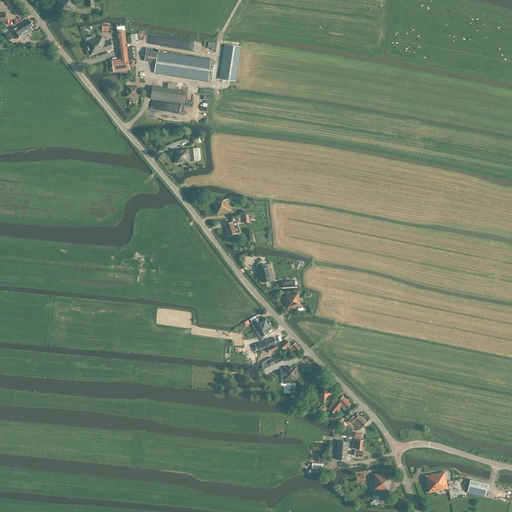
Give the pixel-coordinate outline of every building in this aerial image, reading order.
[(56,0),(60,15),(76,11),(72,0),(56,0)] [(23,36),(22,33),(34,26),(30,21),(12,31),(17,39),(23,36)] [(126,30),(119,31),(123,59),(114,61),(115,72),(132,70),(126,30)] [(129,44),(137,43),(136,35),(128,36),(129,44)] [(92,55),(115,48),(113,41),(107,43),(105,36),(88,41),(92,55)] [(226,46),(220,81),(235,83),(241,49),(226,46)] [(130,58),(138,57),(137,48),(129,49),(130,58)] [(212,62),(149,51),(148,61),(157,62),(155,72),(209,81),(212,62)] [(140,69),(138,57),(130,58),(132,70),(140,69)] [(105,75),(106,81),(121,77),(120,72),(105,75)] [(151,99),(186,104),(188,92),(153,87),(151,99)] [(201,149),(192,150),(176,151),(177,164),(202,161),(201,149)] [(217,215),(230,212),(227,200),(214,203),(217,215)] [(237,222),(239,221),(238,217),(232,219),(233,223),(225,226),(229,237),(240,233),(237,222)] [(260,270),(263,283),(272,281),(269,268),(269,269),(268,265),(262,266),(263,270),(260,270)] [(300,299),(299,295),(299,294),(286,297),(289,309),(301,306),(300,299)] [(257,327),(268,321),(267,320),(266,320),(264,316),(258,320),(256,317),(250,321),(251,324),(254,322),(257,327)] [(261,339),(264,337),(268,335),(266,332),(267,332),(273,329),(271,325),(270,323),(256,331),(259,336),(260,337),(261,339)] [(287,341),(281,346),(285,350),(288,347),(294,354),(301,349),(296,343),(292,346),(287,341)] [(258,352),(261,351),(269,349),(276,346),(275,342),(268,343),(257,346),(258,352)] [(276,347),(270,349),(268,350),(271,355),(278,352),(276,347)] [(275,365),(284,360),(282,355),(272,359),(275,365)] [(295,384),(294,380),(298,380),(297,367),(285,368),(285,371),(283,371),(284,384),(295,384)] [(325,403),(334,393),(325,384),(315,394),(325,403)] [(339,401),(337,399),(329,409),(336,414),(341,407),(345,411),(352,404),(344,397),(339,401)] [(318,411),(320,413),(323,415),(328,409),(323,405),(318,411)] [(352,415),(346,421),(345,423),(348,425),(349,423),(350,424),(351,423),(353,424),(356,422),(355,419),(356,418),(352,415)] [(359,418),(356,422),(353,424),(361,431),(367,425),(359,418)] [(364,459),(365,452),(359,452),(359,449),(364,450),(364,442),(355,441),(354,450),(356,450),(356,457),(360,457),(360,458),(364,459)] [(337,459),(338,459),(347,460),(349,443),(339,442),(337,459)] [(430,494),(448,490),(445,472),(426,476),(430,494)] [(390,492),(391,476),(375,474),(374,484),(371,484),(370,491),(390,492)] [(471,480),(468,492),(486,497),(489,485),(471,480)]
